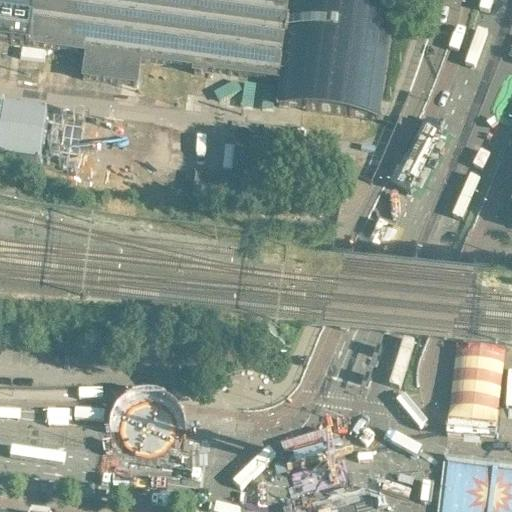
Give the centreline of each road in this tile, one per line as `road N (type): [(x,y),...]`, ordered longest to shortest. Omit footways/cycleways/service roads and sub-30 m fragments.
road 1 (tertiary): [(494,0),(475,66),(341,379),(316,458)]
road 2 (tertiary): [(357,464),(511,79)]
road 3 (tertiary): [(0,462),(302,506)]
road 4 (tertiary): [(511,483),(357,464)]
